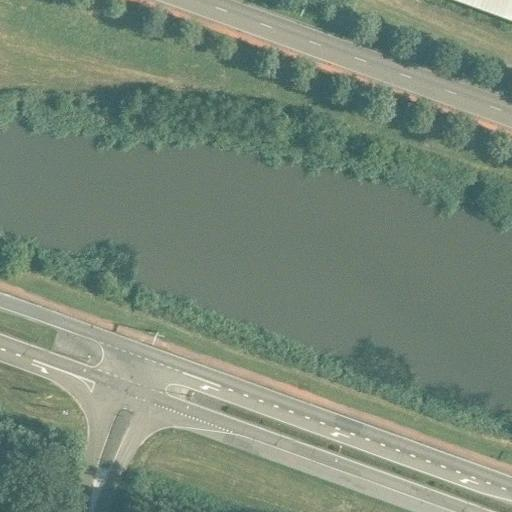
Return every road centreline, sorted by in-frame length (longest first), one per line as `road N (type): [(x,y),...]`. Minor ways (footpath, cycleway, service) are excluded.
road 1 (tertiary): [(511,485),(146,353)]
road 2 (tertiary): [(130,395),(451,511)]
road 3 (tertiary): [(511,113),(189,0)]
road 4 (tertiary): [(146,353),(0,300)]
road 5 (tertiary): [(0,347),(130,395)]
road 6 (unclassified): [(130,395),(91,511)]
